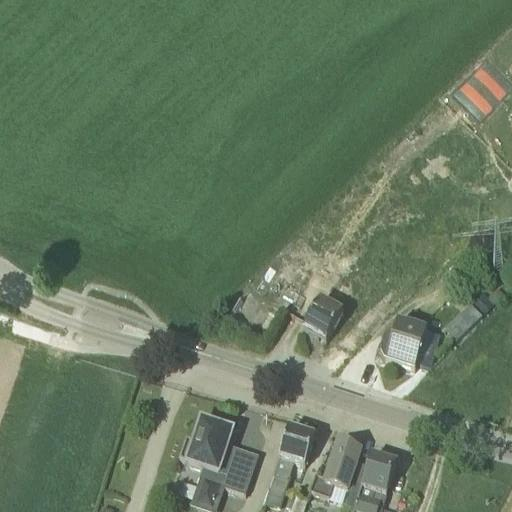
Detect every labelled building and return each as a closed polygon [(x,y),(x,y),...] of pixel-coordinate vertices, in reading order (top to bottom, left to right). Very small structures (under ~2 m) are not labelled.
[(485,155),(494,146),(441,93),(227,304),(239,309),(249,299),(263,304),(256,322),(267,334),(277,310),(291,315),(301,290),(293,282),(318,257),(327,261),(343,278),(320,300),(305,338),(329,347),(336,331),(346,321),(354,324),(396,283),(407,294),(458,245),(445,232),(433,245),(414,238),(400,223),(474,151),(485,155)] [(488,167),(470,178),(487,204),(505,193),(488,167)] [(493,309),(486,302),(482,297),(468,311),(480,323),(494,309),(493,309)] [(472,332),(477,327),(480,324),(473,317),(465,325),(472,332)] [(459,345),(470,334),(458,322),(447,333),(459,345)] [(415,375),(426,336),(396,327),(394,335),(390,334),(384,339),(380,352),(388,355),(385,366),(415,375)] [(186,468),(207,475),(203,487),(246,500),(258,461),(233,453),(233,455),(227,453),(233,435),(201,425),(194,446),(186,443),(180,464),(187,466),(186,468)] [(288,433),(264,507),(279,511),(293,468),(304,472),(314,441),(288,433)] [(351,511),(354,511),(368,471),(356,467),(360,456),(337,448),(325,485),(316,482),(310,498),(328,504),(333,492),(346,496),(342,509),(351,511)] [(381,511),(386,501),(396,468),(371,460),(368,471),(354,511),(381,511)] [(304,511),(307,504),(295,501),(291,511),(304,511)]
